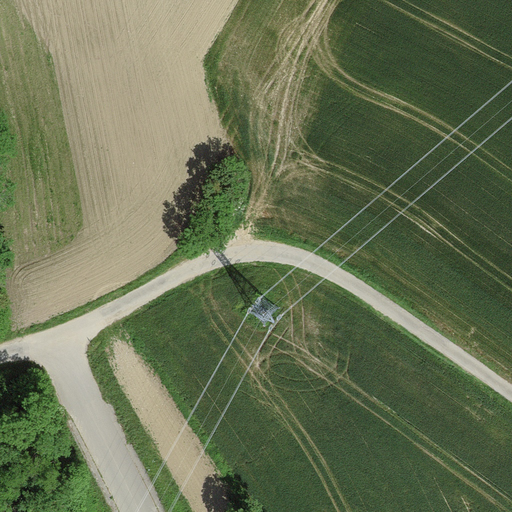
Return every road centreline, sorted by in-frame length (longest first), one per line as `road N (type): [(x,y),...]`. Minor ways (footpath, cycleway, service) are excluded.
road 1 (unclassified): [(55,340),(187,271),(261,251),(318,265),(358,287),(511,392)]
road 2 (track): [(100,320),(219,511)]
road 3 (unclassified): [(55,340),(144,511)]
